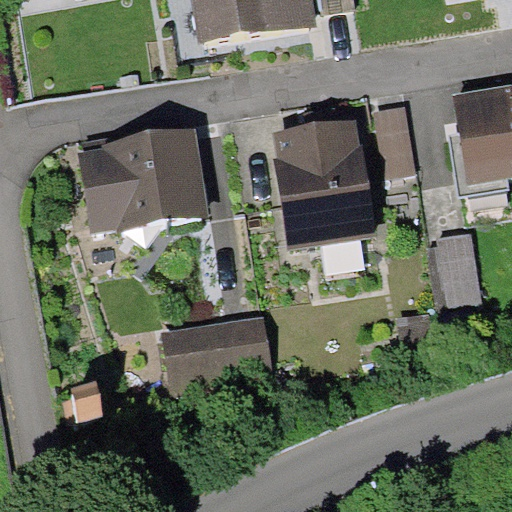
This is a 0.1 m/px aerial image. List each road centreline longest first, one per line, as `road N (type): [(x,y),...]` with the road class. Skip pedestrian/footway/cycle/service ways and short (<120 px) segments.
road 1 (residential): [(0,134),(511,52)]
road 2 (residential): [(39,511),(0,191)]
road 3 (tertiary): [(511,406),(311,470),(230,511)]
